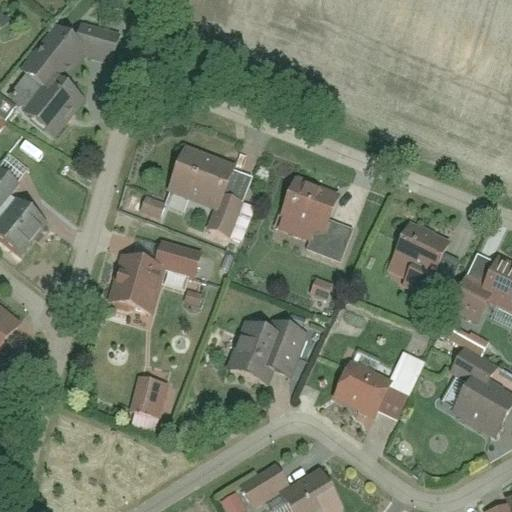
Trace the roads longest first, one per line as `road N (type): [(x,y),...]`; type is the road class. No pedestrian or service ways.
road 1 (residential): [(144,511),(294,424),(318,430),(407,498),(439,507),(511,474)]
road 2 (residential): [(511,224),(140,77)]
road 3 (unclassified): [(69,322),(140,77)]
road 4 (unclassified): [(15,511),(69,322)]
